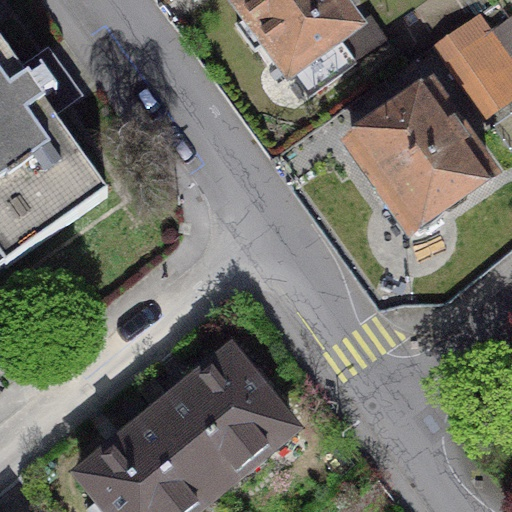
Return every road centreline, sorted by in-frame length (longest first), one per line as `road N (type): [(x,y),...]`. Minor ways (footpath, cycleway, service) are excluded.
road 1 (residential): [(270,230),(0,452)]
road 2 (residential): [(112,0),(270,230)]
road 3 (residential): [(270,230),(402,402)]
road 4 (residential): [(402,402),(511,313)]
road 5 (residential): [(402,402),(477,511)]
